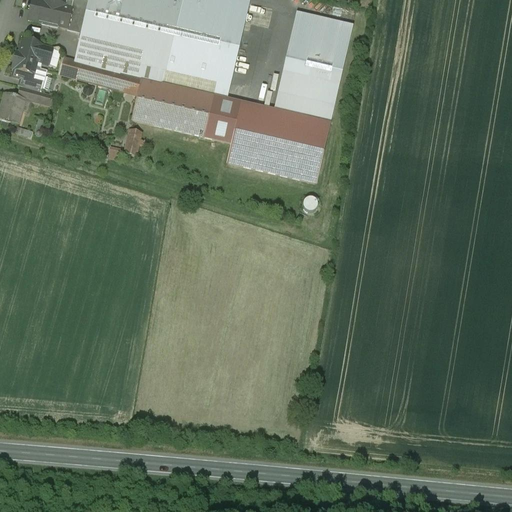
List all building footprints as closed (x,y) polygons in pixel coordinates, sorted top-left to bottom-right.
[(33,0),(30,15),(85,28),(78,55),(67,53),(62,72),(142,93),(137,117),(308,156),(318,106),(180,73),(186,47),(206,51),(217,4),(200,0),(33,0)] [(19,47),(11,78),(46,88),(51,69),(62,72),(67,53),(58,51),(59,46),(51,44),(53,38),(25,31),(21,47),(19,47)] [(58,91),(46,88),(11,78),(1,113),(26,120),(32,97),(55,103),(58,91)] [(17,135),(32,138),(33,132),(18,129),(17,135)] [(142,141),(144,133),(130,130),(123,154),(138,158),(141,146),(146,147),(147,143),(142,141)] [(120,162),(123,150),(111,147),(108,159),(120,162)] [(314,213),(317,201),(306,199),(304,211),(314,213)] [(304,265),(300,269),(312,279),(316,275),(304,265)]
